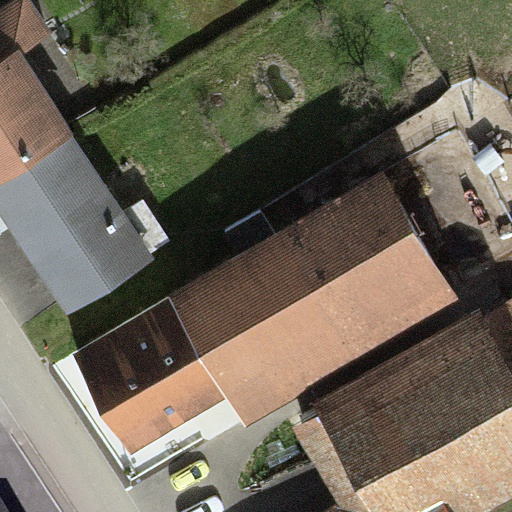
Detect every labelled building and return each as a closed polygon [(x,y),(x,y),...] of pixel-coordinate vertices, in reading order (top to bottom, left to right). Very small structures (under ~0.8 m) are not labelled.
[(0,79),(18,69),(48,50),(22,9),(0,22),(0,79)] [(18,69),(0,79),(0,195),(70,152),(18,69)] [(453,95),(359,152),(371,172),(465,114),(453,95)] [(142,268),(70,152),(0,195),(0,222),(60,318),(142,268)] [(382,173),(169,298),(228,398),(245,428),(458,303),(382,173)] [(129,456),(228,398),(169,298),(70,356),(129,456)] [(487,511),(511,498),(511,299),(481,318),(477,310),(312,406),(318,416),(293,430),(338,507),(356,496),(364,511),(487,511)] [(338,507),(328,511),(364,511),(356,496),(338,507)]
